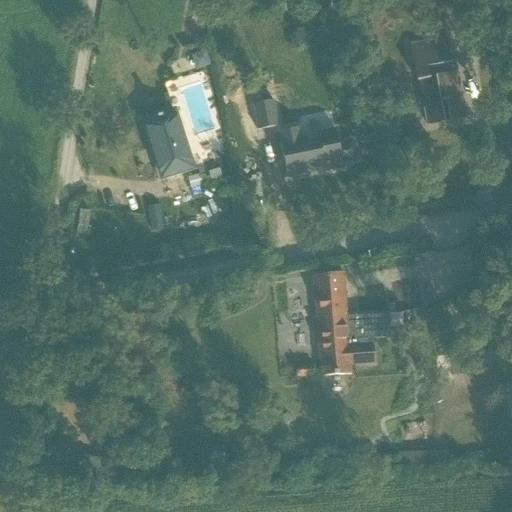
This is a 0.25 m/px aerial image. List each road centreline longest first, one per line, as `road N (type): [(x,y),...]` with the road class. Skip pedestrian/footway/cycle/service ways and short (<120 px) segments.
road 1 (unclassified): [(511,214),(143,291),(0,309)]
road 2 (track): [(37,304),(89,0)]
road 3 (track): [(37,304),(8,511)]
